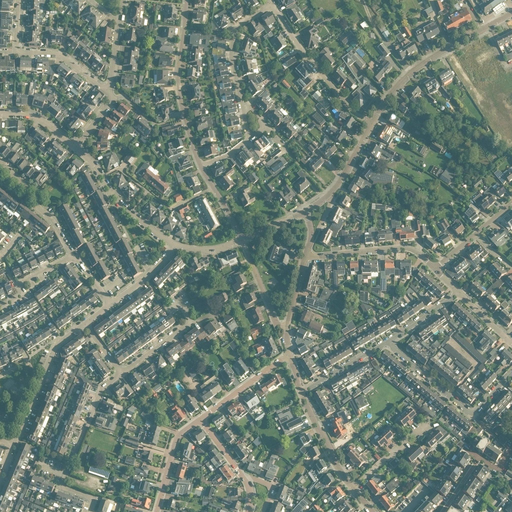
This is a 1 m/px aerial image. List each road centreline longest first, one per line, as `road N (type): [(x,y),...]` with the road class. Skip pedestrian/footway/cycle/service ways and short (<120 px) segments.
road 1 (tertiary): [(372,123),(415,69),(511,13)]
road 2 (residential): [(89,511),(93,499),(62,487),(102,389),(120,374)]
road 3 (residential): [(199,166),(178,69),(185,0)]
road 4 (residential): [(387,342),(468,411),(511,372)]
road 5 (residential): [(372,123),(304,55),(271,4)]
road 6 (residential): [(249,139),(232,35),(271,4)]
road 7 (residential): [(11,446),(54,347),(85,324)]
road 8 (residential): [(434,268),(402,247),(306,255)]
